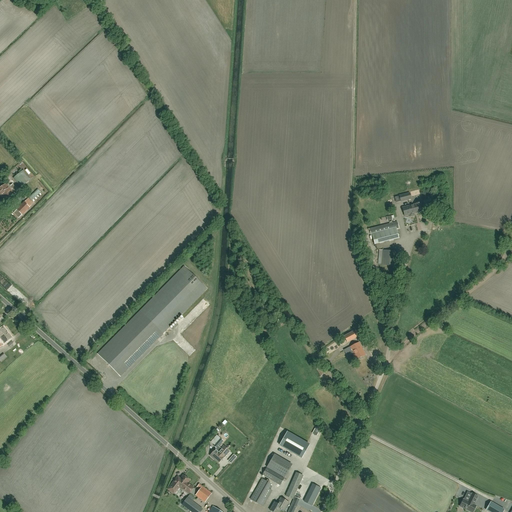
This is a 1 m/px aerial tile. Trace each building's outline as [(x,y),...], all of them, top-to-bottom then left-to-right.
[(24,171),(14,178),(22,187),(31,180),(24,171)] [(0,194),(4,200),(13,194),(6,184),(0,188),(0,194)] [(399,196),(401,202),(411,199),(410,193),(399,196)] [(28,198),(17,210),(14,213),(19,218),(22,215),(33,204),(28,198)] [(415,216),(414,213),(417,212),(417,213),(425,211),(422,202),(415,204),(415,205),(403,208),(405,216),(409,215),(410,217),(415,216)] [(397,222),(369,229),(371,235),(372,235),(374,245),(399,239),(396,229),(399,228),(397,222)] [(382,250),(382,264),(393,266),(394,252),(382,250)] [(120,377),(163,333),(207,289),(184,267),(140,311),(97,354),(120,377)] [(205,300),(200,305),(204,308),(208,303),(205,300)] [(4,343),(11,338),(4,328),(0,331),(0,347),(2,346),(0,344),(0,341),(2,340),(4,343)] [(347,342),(359,336),(356,330),(344,336),(347,342)] [(18,353),(25,346),(21,342),(14,349),(18,353)] [(356,360),(365,355),(359,343),(350,347),(356,360)] [(31,352),(20,362),(25,368),(36,357),(31,352)] [(321,376),(325,373),(319,364),(314,367),(321,376)] [(279,445),(301,458),(309,445),(287,432),(279,445)] [(223,441),(220,438),(214,446),(217,448),(219,446),(223,441)] [(217,448),(210,455),(215,459),(214,460),(218,463),(224,457),(223,457),(229,451),(224,446),(222,449),(219,446),(217,448)] [(283,463),(277,473),(284,477),(291,467),(283,463)] [(262,475),(280,485),(284,478),(266,468),(262,475)] [(290,486),(297,489),(303,476),(296,473),(290,486)] [(168,489),(171,492),(174,494),(177,490),(179,487),(189,494),(193,488),(187,483),(189,480),(183,476),(180,479),(177,477),(168,489)] [(262,480),(250,500),(263,507),(271,491),(268,489),(270,484),(262,480)] [(305,491),(309,482),(304,480),(300,489),(305,491)] [(211,493),(199,484),(196,488),(199,490),(196,495),(195,495),(205,502),(211,493)] [(313,485),(306,503),(315,506),(322,488),(313,485)] [(474,504),(475,503),(478,497),(472,494),(468,501),(463,499),(460,506),(470,511),(472,511),(476,505),(474,504)] [(293,511),(299,499),(295,497),(288,511),(293,511)] [(200,511),(203,509),(187,498),(182,505),(191,511),(200,511)] [(270,511),(272,511),(278,511),(281,508),(284,510),(288,502),(281,498),(277,504),(274,502),(270,511)] [(502,511),(504,510),(491,502),(486,510),(489,511),(502,511)]
